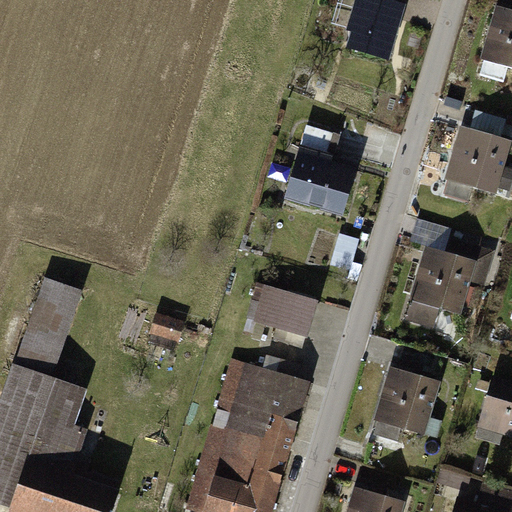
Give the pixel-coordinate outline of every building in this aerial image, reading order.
[(396,8),(370,0),(349,0),(335,46),(380,60),(396,8)] [(511,13),(496,9),(479,60),(511,70),(511,13)] [(508,142),(460,127),(444,181),(492,195),(508,142)] [(336,215),(350,168),(291,152),(277,199),(336,215)] [(354,260),(361,235),(342,230),(335,255),(354,260)] [(475,261),(422,247),(409,302),(461,315),(475,261)] [(83,293),(40,278),(0,393),(0,506),(1,507),(0,508),(0,511),(106,511),(115,488),(139,496),(162,432),(119,417),(107,454),(84,446),(89,432),(73,426),(86,389),(53,378),(83,293)] [(312,303),(255,285),(244,319),(301,337),(312,303)] [(184,323),(155,314),(149,337),(177,345),(184,323)] [(269,511),(309,381),(232,359),(220,399),(233,403),(225,429),(212,425),(187,511),(191,511),(269,511)] [(437,380),(388,367),(373,422),(422,436),(437,380)] [(511,383),(487,377),(473,426),(511,437),(511,383)] [(468,487),(472,474),(445,467),(442,480),(468,487)] [(396,511),(399,502),(353,488),(345,511),(396,511)] [(504,511),(449,497),(445,511),(504,511)]
